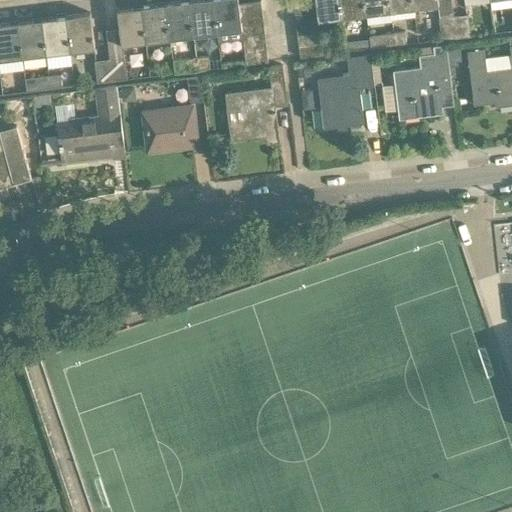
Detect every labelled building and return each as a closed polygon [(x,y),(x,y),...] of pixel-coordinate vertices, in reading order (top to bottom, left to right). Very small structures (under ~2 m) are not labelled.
[(194,0),(189,1),(193,37),(218,34),(213,0),(194,0)] [(213,0),(218,34),(242,31),(241,27),(240,16),(238,4),(237,0),(213,0)] [(292,0),(294,8),(316,6),(315,0),(292,0)] [(315,0),(316,6),(318,17),(318,21),(343,18),(340,0),(315,0)] [(340,0),(343,18),(366,15),(364,0),(340,0)] [(364,0),(366,15),(390,12),(388,0),(364,0)] [(388,0),(390,12),(414,9),(412,0),(388,0)] [(412,0),(414,9),(438,6),(437,0),(412,0)] [(511,0),(489,0),(491,10),(511,7),(511,0)] [(165,4),(170,40),(193,37),(189,1),(165,4)] [(240,16),(262,13),(260,1),(238,4),(240,16)] [(165,4),(141,7),(146,43),(170,40),(165,4)] [(316,6),(294,8),(295,20),(318,17),(316,6)] [(146,43),(141,7),(117,10),(119,29),(106,31),(110,59),(113,81),(127,79),(123,46),(146,43)] [(66,16),(70,52),(95,49),(90,13),(66,16)] [(262,13),(240,16),(241,27),(263,24),(262,13)] [(453,16),(456,39),(472,37),(468,14),(453,16)] [(42,19),(47,55),(70,52),(66,16),(42,19)] [(440,18),(443,40),(456,39),(453,16),(440,18)] [(318,17),(295,20),(297,35),(320,32),(318,21),(318,17)] [(18,22),(22,58),(47,55),(42,19),(18,22)] [(0,24),(0,60),(22,58),(18,22),(0,24)] [(243,42),(265,39),(263,24),(241,27),(242,31),(243,42)] [(299,47),(321,44),(320,32),(297,35),(299,47)] [(392,33),(394,46),(406,44),(405,32),(392,33)] [(381,35),(383,47),(394,46),(392,33),(381,35)] [(383,47),(381,35),(370,36),(371,48),(383,47)] [(245,53),(267,51),(265,39),(243,42),(245,53)] [(321,44),(299,47),(300,58),(322,56),(321,44)] [(459,44),(446,45),(449,66),(457,65),(457,61),(461,60),(459,44)] [(421,68),(393,71),(399,120),(443,114),(439,88),(451,86),(449,66),(446,45),(418,49),(421,68)] [(511,46),(510,47),(511,61),(511,68),(487,72),(484,50),(467,52),(474,105),(495,103),(496,108),(511,105),(511,46)] [(267,51),(245,53),(246,65),(268,62),(267,51)] [(349,74),(317,79),(324,129),(364,124),(359,88),(375,86),(371,55),(347,58),(349,74)] [(196,58),(198,70),(210,68),(208,56),(196,58)] [(185,59),(187,72),(198,70),(196,58),(185,59)] [(113,81),(110,59),(95,61),(98,83),(113,81)] [(187,72),(185,59),(173,61),(175,74),(187,72)] [(298,78),(311,76),(309,64),(297,66),(298,78)] [(271,87),(225,93),(232,141),(279,135),(275,107),(288,105),(283,66),(269,67),(271,87)] [(49,75),(50,89),(62,87),(60,74),(49,75)] [(38,77),(39,90),(50,89),(49,75),(38,77)] [(191,102),(203,100),(200,75),(188,77),(191,102)] [(39,90),(38,77),(25,78),(27,91),(39,90)] [(102,117),(57,123),(62,162),(113,155),(111,142),(124,140),(117,87),(99,89),(102,117)] [(133,87),(121,89),(122,102),(135,101),(133,87)] [(35,106),(51,104),(50,94),(34,95),(35,106)] [(197,145),(192,109),(144,115),(149,151),(197,145)] [(17,127),(0,131),(0,183),(12,180),(13,183),(31,178),(17,127)]
